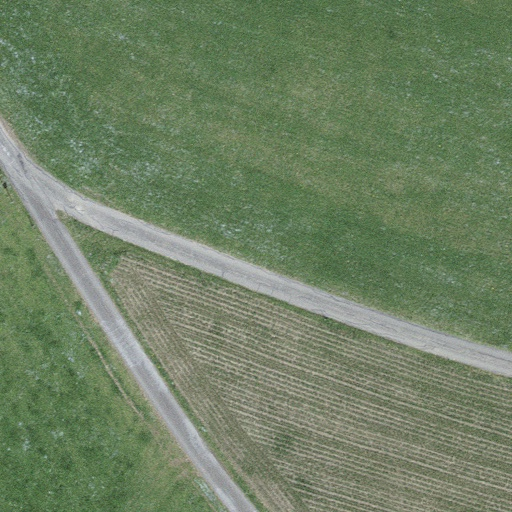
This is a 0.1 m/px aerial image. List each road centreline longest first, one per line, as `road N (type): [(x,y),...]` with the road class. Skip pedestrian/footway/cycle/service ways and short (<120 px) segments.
road 1 (track): [(26,182),(511,361)]
road 2 (track): [(0,130),(138,351),(283,511)]
